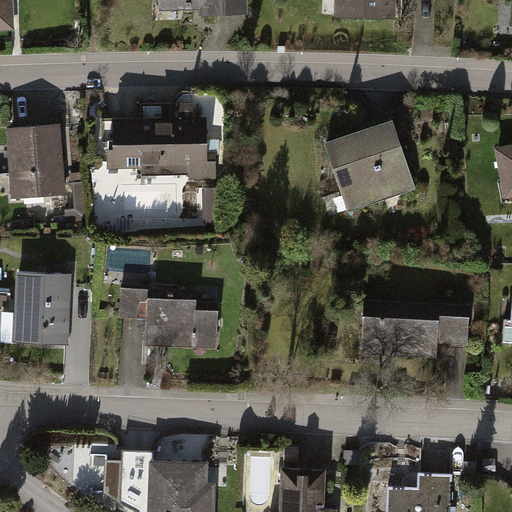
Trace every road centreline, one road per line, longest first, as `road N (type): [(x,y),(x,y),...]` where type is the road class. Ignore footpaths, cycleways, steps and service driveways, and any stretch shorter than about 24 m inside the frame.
road 1 (residential): [(0,410),(511,428)]
road 2 (residential): [(511,80),(222,72),(0,80)]
